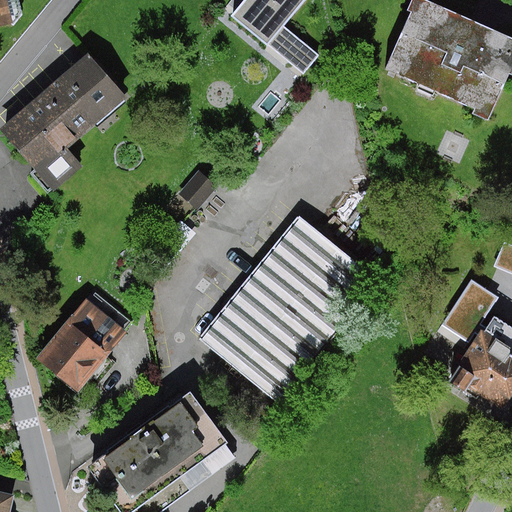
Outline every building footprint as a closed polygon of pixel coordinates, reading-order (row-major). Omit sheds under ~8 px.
[(0,0),(0,27),(12,25),(14,27),(23,15),(19,0),(0,0)] [(286,26),(307,0),(246,0),(232,17),(269,47),(271,45),(307,75),(323,56),(286,26)] [(511,38),(425,0),(413,0),(409,11),(413,12),(387,70),(420,85),(418,90),(433,96),(435,92),(475,110),(472,115),(489,122),(511,75),(511,38)] [(129,98),(90,54),(2,130),(37,170),(32,174),(48,193),(53,189),(55,192),(84,167),(70,150),(129,98)] [(200,171),(180,195),(198,210),(219,187),(200,171)] [(380,281),(300,216),(200,340),(280,404),(380,281)] [(511,274),(498,295),(511,303),(511,274)] [(79,394),(128,333),(125,330),(131,322),(96,294),(90,302),(87,299),(37,359),(79,394)] [(487,331),(484,329),(460,365),(462,367),(452,383),(466,392),(469,388),(504,411),(511,398),(511,327),(496,317),(487,331)] [(230,444),(192,392),(171,407),(170,406),(108,451),(109,452),(89,466),(122,511),(135,511),(182,478),(191,491),(236,458),(227,446),(230,444)] [(12,511),(17,495),(0,490),(0,511),(12,511)]
